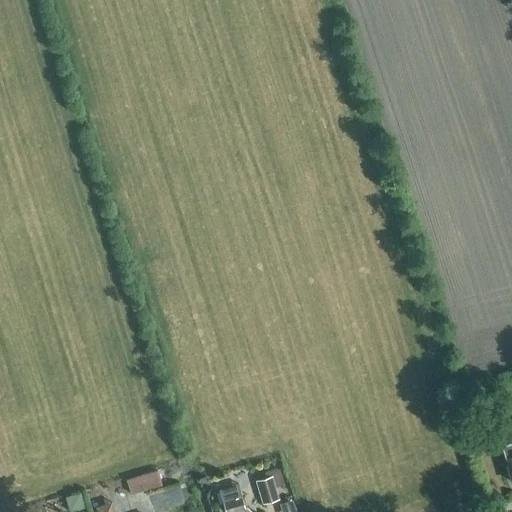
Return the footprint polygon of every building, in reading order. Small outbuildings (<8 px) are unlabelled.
[(176,466),(126,480),(130,495),(180,480),(176,466)] [(267,505),(276,502),(276,500),(279,499),(275,487),(283,485),(278,469),(264,473),(266,478),(255,481),(262,504),(266,503),(267,505)] [(69,511),(71,511),(84,508),(79,492),(65,497),(69,511)] [(244,509),(240,497),(221,503),(223,511),(251,511),(247,508),(244,509)] [(100,511),(118,511),(116,500),(98,504),(100,511)]
